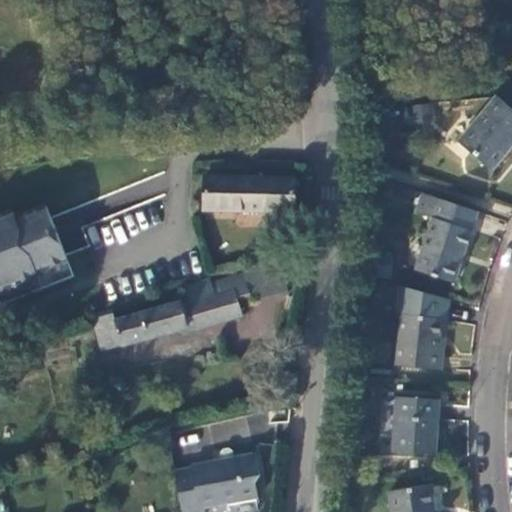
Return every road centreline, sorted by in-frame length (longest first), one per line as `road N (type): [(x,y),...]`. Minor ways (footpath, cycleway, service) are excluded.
road 1 (tertiary): [(316,511),(343,167),(325,0)]
road 2 (residential): [(497,511),(496,316),(511,282)]
